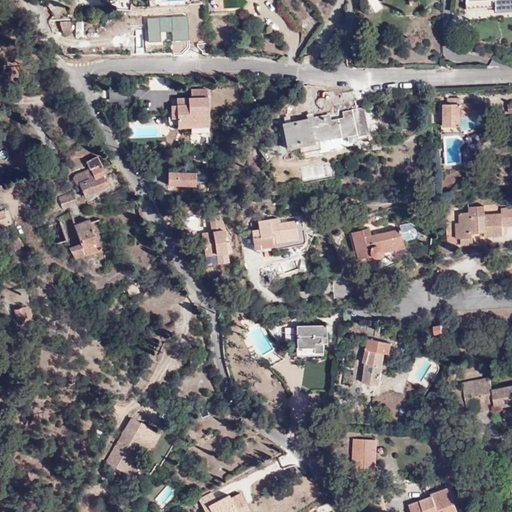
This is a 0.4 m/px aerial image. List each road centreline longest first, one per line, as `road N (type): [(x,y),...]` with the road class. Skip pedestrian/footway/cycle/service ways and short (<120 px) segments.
road 1 (residential): [(511,75),(336,77),(254,66),(74,70)]
road 2 (residential): [(352,511),(230,396),(215,313),(197,285)]
road 3 (residential): [(197,285),(186,338),(161,392),(171,446),(144,477),(96,500),(89,511)]
road 4 (residential): [(197,285),(74,70)]
road 5 (residential): [(511,297),(347,301)]
